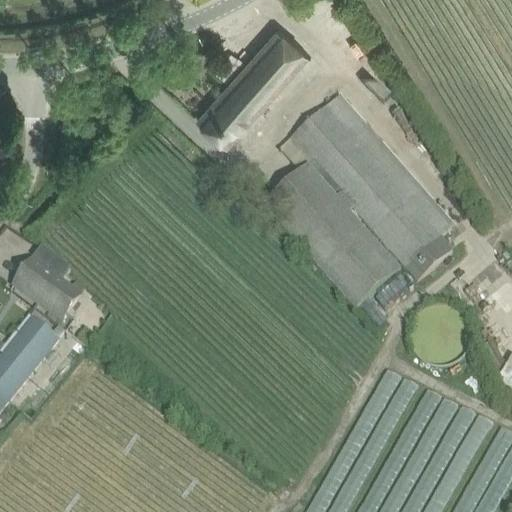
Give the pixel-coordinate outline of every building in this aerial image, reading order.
[(307,17),(332,6),(329,0),(320,0),(303,7),(307,17)] [(308,57),(278,30),(197,121),(227,148),(308,57)] [(267,205),(263,209),(284,234),(355,316),(400,277),(348,216),(352,212),(416,287),(452,257),(449,254),(439,242),(452,230),(430,204),(416,215),(369,159),(382,148),(382,147),(341,100),(328,112),(292,142),(313,166),(301,176),(267,205)] [(38,257),(34,263),(47,273),(52,267),(43,260),(38,257)] [(81,298),(50,275),(47,273),(34,263),(15,288),(61,324),(81,298)] [(0,412),(58,341),(32,319),(0,358),(0,412)] [(511,359),(497,383),(511,392),(511,359)] [(401,378),(335,507),(345,511),(350,511),(415,386),(401,378)] [(418,511),(395,511),(450,403),(435,396),(377,511),(499,511),(511,487),(511,433),(500,428),(477,474),(478,458),(495,424),(482,417),(466,416),(418,511)]
